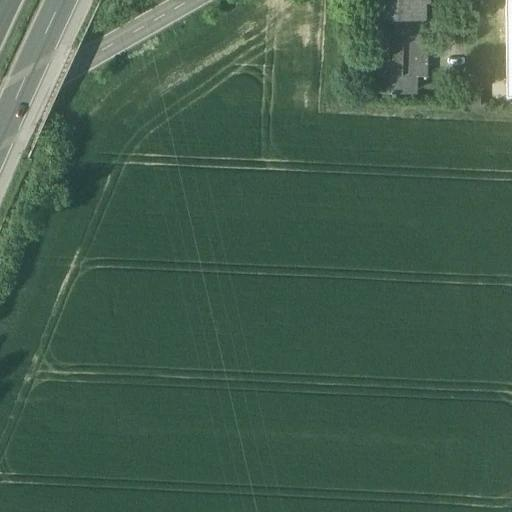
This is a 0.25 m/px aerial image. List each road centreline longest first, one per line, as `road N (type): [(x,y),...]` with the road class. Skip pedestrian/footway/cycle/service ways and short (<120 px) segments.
road 1 (unclassified): [(0,113),(190,0)]
road 2 (motorway): [(0,120),(54,0)]
